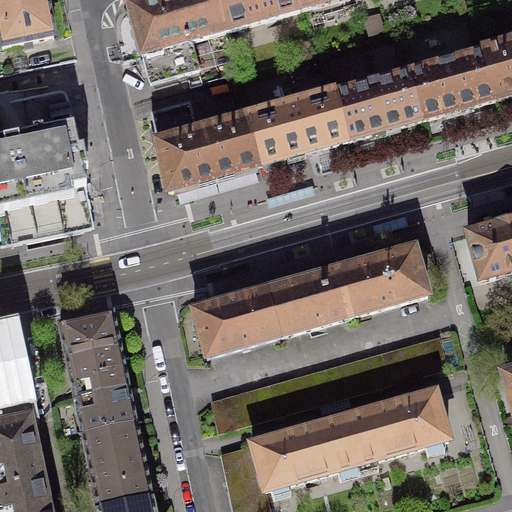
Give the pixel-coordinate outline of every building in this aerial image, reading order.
[(54,40),(45,0),(9,0),(0,2),(0,40),(2,51),(28,45),(54,40)] [(183,47),(227,35),(216,0),(163,0),(129,10),(136,34),(142,58),(151,87),(191,76),(183,47)] [(216,0),(227,35),(300,14),(296,0),(216,0)] [(296,0),(300,14),(350,0),(296,0)] [(511,47),(483,56),(496,103),(511,98),(511,47)] [(410,79),(422,124),(444,118),(443,117),(459,113),(474,108),(475,109),(496,103),(483,56),(481,56),(482,59),(454,67),(453,64),(439,68),(439,71),(410,79)] [(401,130),(422,124),(410,79),(380,88),(380,85),(365,89),(366,92),(337,100),(337,97),(335,97),(349,144),(370,138),(385,133),(401,129),(401,130)] [(21,134),(79,123),(73,94),(16,105),(21,134)] [(0,138),(21,134),(16,105),(15,101),(14,95),(0,97),(0,138)] [(247,122),(260,169),(285,162),(304,156),(323,151),(349,144),(335,97),(247,122)] [(214,182),(260,169),(247,122),(208,133),(206,126),(196,128),(190,105),(152,116),(169,195),(214,182)] [(85,154),(79,123),(21,134),(0,138),(0,208),(79,193),(78,184),(91,181),(85,154)] [(312,187),(266,201),(268,210),(315,197),(312,187)] [(0,247),(94,229),(86,191),(79,193),(0,208),(0,247)] [(405,218),(373,227),(375,237),(408,228),(405,218)] [(485,233),(468,238),(481,285),(511,276),(511,243),(507,227),(494,230),(494,231),(485,233)] [(379,263),(341,274),(354,320),(428,299),(415,253),(379,263)] [(306,284),(268,294),(281,341),(354,320),(341,274),(306,284)] [(233,304),(194,315),(207,362),(281,341),(268,294),(233,304)] [(76,403),(128,392),(120,355),(112,318),(60,329),(76,403)] [(0,343),(0,432),(30,426),(12,340),(0,343)] [(439,342),(213,406),(216,419),(219,435),(447,371),(439,342)] [(128,392),(76,403),(83,439),(135,428),(134,420),(128,392)] [(395,409),(344,423),(357,470),(448,444),(436,398),(395,409)] [(269,511),(265,496),(357,470),(344,423),(305,434),(253,449),(223,457),(234,511),(269,511)] [(11,511),(47,505),(39,469),(30,426),(0,432),(0,511),(11,511)] [(98,511),(101,511),(151,502),(143,465),(135,428),(83,439),(98,511)] [(152,511),(152,507),(151,502),(101,511),(152,511)]
